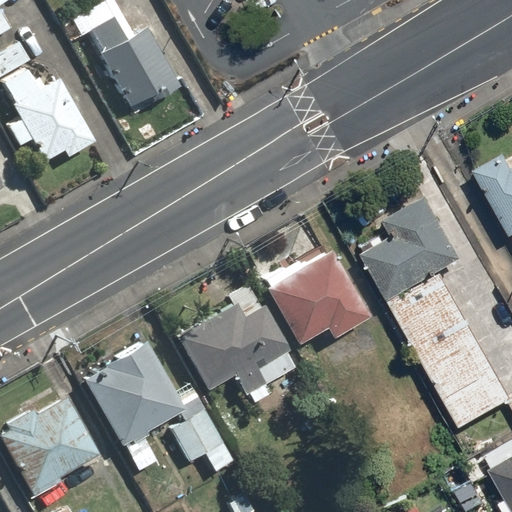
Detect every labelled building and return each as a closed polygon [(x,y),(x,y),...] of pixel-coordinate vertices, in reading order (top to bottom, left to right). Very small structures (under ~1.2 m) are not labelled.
[(124,31),(105,0),(95,0),(57,23),(67,41),(83,32),(93,47),(87,51),(120,107),(136,98),(139,103),(173,83),(137,23),(124,31)] [(14,41),(0,47),(0,73),(24,62),(14,41)] [(22,141),(33,162),(53,152),(56,159),(85,145),(43,59),(0,79),(0,94),(11,117),(0,122),(0,127),(9,147),(22,141)] [(511,155),(504,160),(497,149),(465,168),(504,237),(509,235),(511,240),(511,155)] [(381,304),(431,275),(457,260),(418,193),(370,221),(379,237),(351,253),(381,304)] [(360,316),(323,250),(293,267),(288,258),(249,280),(285,345),(315,329),(320,338),(360,316)] [(431,275),(381,304),(453,428),(504,399),(431,275)] [(194,394),(223,377),(234,396),(240,392),(246,402),(264,391),(259,384),(289,366),(238,281),(208,299),(212,306),(160,337),(194,394)] [(137,338),(70,378),(111,445),(177,406),(137,338)] [(50,480),(95,454),(58,389),(0,422),(0,455),(25,499),(52,484),(50,480)] [(511,394),(502,401),(511,415),(511,394)] [(160,430),(181,463),(194,455),(206,474),(228,461),(196,408),(160,430)] [(511,511),(511,438),(510,435),(474,456),(506,511),(511,511)] [(247,511),(253,509),(242,490),(218,505),(221,511),(247,511)] [(440,511),(417,511),(411,501),(392,511),(449,511),(447,508),(440,511)] [(63,511),(58,503),(42,511),(63,511)]
